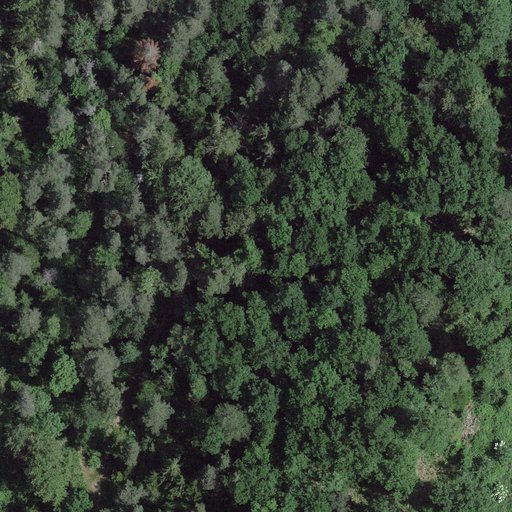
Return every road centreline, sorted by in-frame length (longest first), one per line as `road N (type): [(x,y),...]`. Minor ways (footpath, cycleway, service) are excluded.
road 1 (track): [(421,0),(327,64),(271,118),(229,177),(103,482),(100,511)]
road 2 (track): [(101,0),(85,393),(103,482)]
